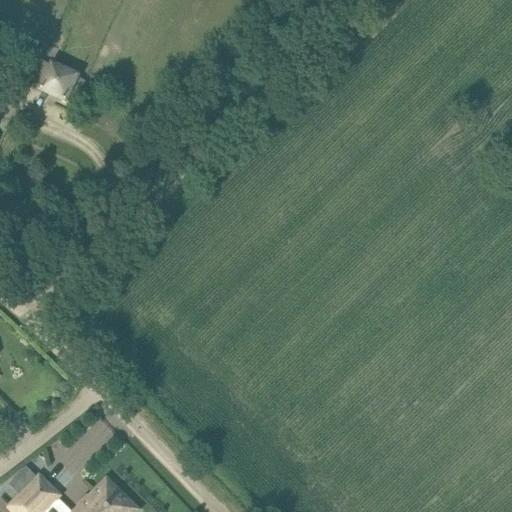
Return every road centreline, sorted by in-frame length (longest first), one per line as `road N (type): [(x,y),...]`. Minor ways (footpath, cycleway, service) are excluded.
road 1 (track): [(40,329),(375,0)]
road 2 (unclassified): [(219,511),(0,292)]
